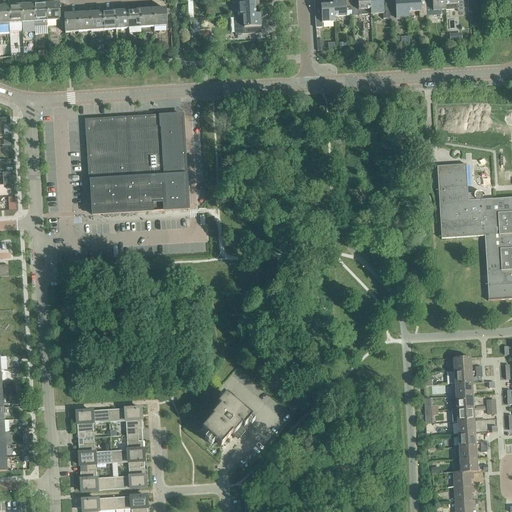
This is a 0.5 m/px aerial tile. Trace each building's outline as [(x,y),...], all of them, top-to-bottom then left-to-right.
[(237,4),(237,16),(242,16),(254,15),(254,3),(259,3),(258,0),(231,0),(232,4),(237,4)] [(331,0),(332,5),(333,17),(346,16),(345,11),(351,11),(350,0),(331,0)] [(350,0),(351,11),(351,16),(358,15),(358,10),(370,10),(369,0),(350,0)] [(381,0),(369,0),(370,10),(370,15),(382,14),(382,19),(389,19),(389,14),(388,2),(382,2),(381,0)] [(387,0),(388,2),(389,14),(395,13),(395,18),(408,17),(408,12),(407,12),(407,0),(406,0),(395,1),(394,0),(387,0)] [(406,0),(407,0),(407,12),(408,12),(418,12),(419,17),(426,16),(425,6),(426,6),(425,0),(406,0)] [(425,0),(426,6),(425,6),(426,16),(440,15),(441,10),(445,10),(444,5),(443,0),(425,0)] [(443,0),(444,5),(456,4),(456,9),(457,9),(457,11),(459,13),(461,13),(463,11),(463,9),(462,0),(443,0)] [(332,5),(321,6),(320,1),(313,1),(315,28),(322,28),(322,23),(334,22),(333,17),(332,5)] [(33,5),(34,23),(34,27),(46,26),(46,22),(45,4),(33,5)] [(58,4),(45,4),(46,22),(59,22),(58,5),(58,4)] [(21,24),(34,23),(33,5),(20,6),(21,24)] [(0,24),(8,24),(8,7),(0,6),(0,24)] [(8,24),(21,24),(20,6),(8,7),(8,24)] [(165,9),(152,10),(153,28),(166,27),(165,9)] [(152,10),(139,11),(140,28),(153,28),(152,10)] [(127,11),(114,12),(115,30),(128,29),(127,11)] [(139,11),(127,11),(128,29),(140,28),(139,11)] [(114,12),(101,13),(103,31),(115,30),(114,12)] [(101,13),(89,14),(90,32),(103,31),(101,13)] [(77,32),(76,14),(63,15),(64,33),(77,32)] [(89,14),(76,14),(77,32),(90,32),(89,14)] [(242,16),(237,16),(233,16),(234,35),(255,34),(255,30),(255,27),(260,27),(259,14),(254,15),(242,16)] [(395,35),(392,44),(398,45),(400,37),(395,35)] [(160,117),(86,122),(90,199),(91,199),(92,216),(104,215),(152,212),(151,211),(164,210),(164,211),(182,210),(188,210),(182,116),(160,117)] [(440,239),(441,239),(455,238),(456,238),(469,237),(470,237),(484,236),(484,237),(485,250),(484,250),(484,251),(485,251),(486,272),(486,273),(487,286),(487,287),(488,301),(487,301),(511,299),(511,198),(496,199),(482,200),(482,197),(484,196),(484,197),(484,196),(484,195),(483,195),(483,194),(482,193),(481,193),(481,192),(480,192),(479,192),(478,192),(477,192),(476,192),(475,193),(474,194),(467,194),(467,187),(467,186),(465,166),(466,166),(466,165),(436,167),(436,168),(437,188),(437,189),(438,189),(438,203),(440,224),(439,224),(440,225),(441,238),(440,239)] [(12,173),(2,173),(3,185),(13,184),(13,182),(12,173)] [(452,359),(453,372),(471,371),(470,358),(452,359)] [(453,372),(454,385),(472,384),(471,371),(453,372)] [(454,385),(455,397),(472,396),(472,384),(454,385)] [(252,418),(226,395),(217,405),(220,407),(211,417),(213,418),(202,431),(220,447),(232,434),(237,438),(243,432),(242,430),(252,418)] [(455,397),(455,410),(473,409),(472,396),(455,397)] [(140,409),(108,411),(109,423),(125,422),(126,437),(138,436),(137,430),(142,430),(140,409)] [(454,423),(456,423),(474,421),(473,409),(455,410),(453,410),(454,423)] [(84,433),(84,439),(94,439),(93,424),(109,423),(108,411),(76,413),(77,434),(84,433)] [(456,423),(457,435),(475,434),(474,421),(456,423)] [(457,435),(458,448),(476,447),(475,434),(457,435)] [(128,463),(139,463),(144,462),(142,442),(138,442),(138,436),(126,437),(127,451),(111,452),(112,464),(128,463)] [(86,466),(95,465),(112,464),(111,452),(95,453),(94,439),(84,439),(82,439),(82,446),(78,446),(79,467),(86,466)] [(458,448),(459,460),(476,459),(476,447),(458,448)] [(459,460),(459,473),(472,472),(472,473),(477,472),(476,459),(459,460)] [(129,477),(112,478),(113,491),(145,489),(144,468),(140,468),(139,463),(128,463),(129,477)] [(95,465),(86,466),(86,472),(80,472),(81,493),(113,491),(112,478),(96,479),(95,465)] [(452,473),(453,488),(471,487),(470,479),(473,479),(472,473),(472,472),(459,473),(452,473)] [(453,488),(454,502),(471,501),(471,493),(473,493),(473,487),(471,487),(453,488)] [(146,511),(146,497),(114,499),(115,511),(131,510),(130,511),(146,511)] [(100,511),(115,511),(114,499),(81,501),(82,511),(100,511)] [(471,501),(454,502),(454,511),(472,511),(472,507),(474,507),(474,501),(471,501)]
